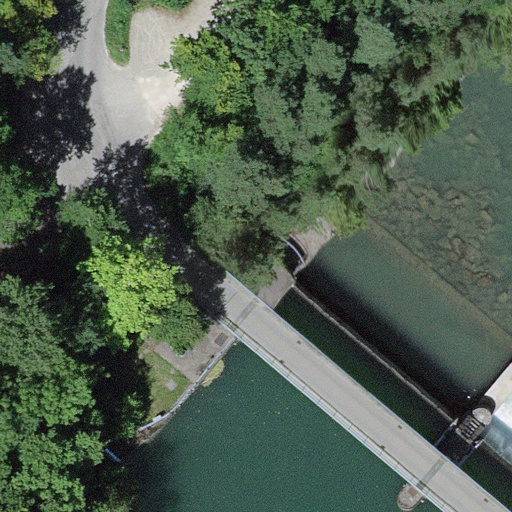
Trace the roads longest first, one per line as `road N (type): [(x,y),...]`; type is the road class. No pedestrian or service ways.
road 1 (unclassified): [(472,511),(68,168)]
road 2 (track): [(250,0),(120,129),(68,168)]
road 3 (unclassified): [(75,0),(58,77),(68,168)]
